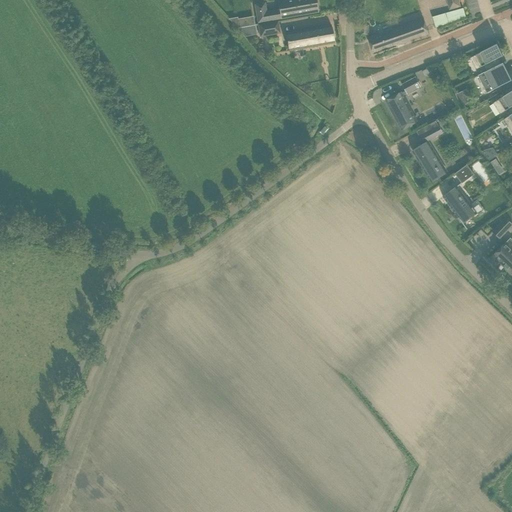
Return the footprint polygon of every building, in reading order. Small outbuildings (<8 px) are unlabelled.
[(279,0),(277,0),(279,9),(266,12),(265,2),(254,4),(257,23),(318,12),(316,0),(279,0)] [(447,0),(450,9),(460,6),(457,0),(447,0)] [(236,18),(229,20),(237,28),(238,28),(236,18)] [(429,34),(428,31),(424,19),(368,38),(373,54),(429,34)] [(280,33),(278,21),(257,24),(260,37),(280,33)] [(331,25),(302,30),(285,33),(288,51),(334,43),(331,25)] [(368,35),(369,25),(361,25),(360,35),(368,35)] [(498,44),(470,58),(476,69),(484,66),(486,71),(486,72),(501,64),(498,58),(503,56),(502,53),(498,44)] [(485,72),(478,76),(487,93),(494,90),(511,81),(511,80),(508,72),(503,63),(501,64),(486,72),(486,71),(485,72)] [(402,84),(405,91),(407,94),(407,95),(421,87),(416,77),(402,84)] [(403,96),(407,94),(405,91),(402,93),(401,92),(386,100),(402,130),(417,122),(403,96)] [(511,91),(493,103),(500,114),(507,110),(511,115),(504,119),(511,114),(511,91)] [(424,145),(413,152),(431,181),(442,175),(439,171),(439,170),(438,167),(442,165),(427,141),(442,132),(439,127),(418,138),(421,144),(423,143),(424,145)] [(493,148),(483,154),(484,156),(487,161),(497,154),(493,148)] [(496,159),(491,162),(494,167),(499,164),(496,159)] [(467,165),(454,174),(462,184),(474,175),(467,165)] [(443,197),(448,205),(450,203),(452,206),(450,207),(463,224),(477,213),(457,186),(443,197)] [(499,239),(511,225),(511,223),(506,218),(492,232),(499,239)] [(511,239),(510,238),(506,243),(493,256),(511,274),(511,239)]
